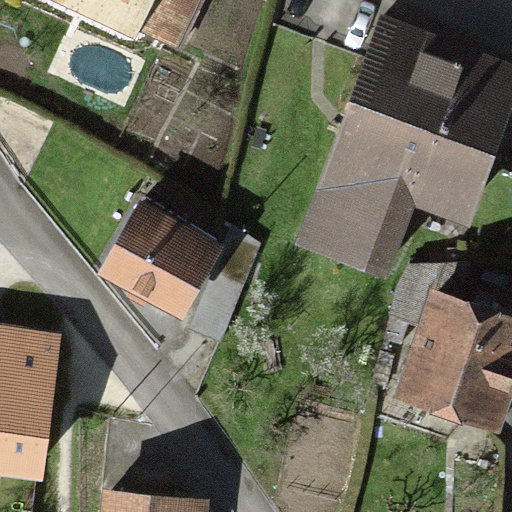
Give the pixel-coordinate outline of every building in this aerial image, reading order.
[(69,0),(128,33),(146,0),(69,0)] [(507,60),(373,9),(289,228),(371,259),(401,183),(452,202),(507,60)] [(205,237),(122,201),(93,268),(175,305),(205,237)] [(511,296),(431,267),(394,370),(487,404),(511,333),(511,296)] [(0,465),(25,469),(43,322),(0,316),(0,465)] [(183,511),(186,478),(96,472),(93,511),(183,511)]
